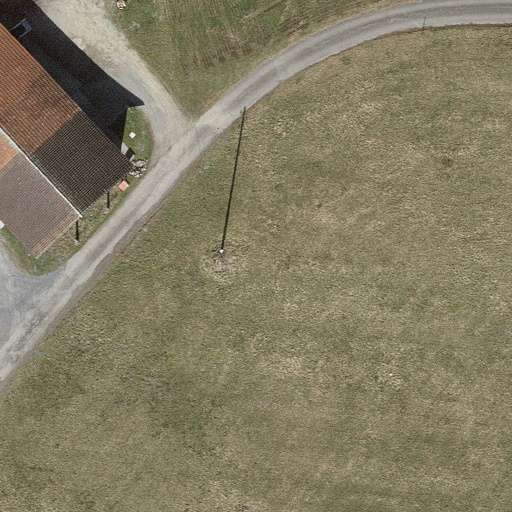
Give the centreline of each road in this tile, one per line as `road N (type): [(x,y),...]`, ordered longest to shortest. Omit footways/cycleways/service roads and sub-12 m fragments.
road 1 (track): [(27,334),(202,138),(284,68),(367,28),(457,12),(511,12)]
road 2 (track): [(202,138),(15,0)]
